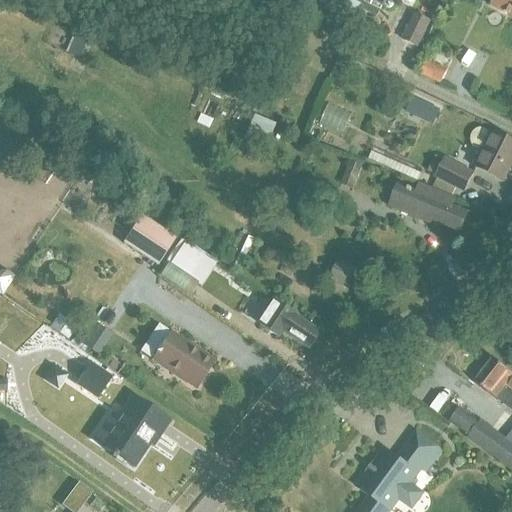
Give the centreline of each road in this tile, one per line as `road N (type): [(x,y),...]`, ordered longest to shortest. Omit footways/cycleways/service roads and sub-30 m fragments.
road 1 (tertiary): [(202,511),(299,409),(511,264)]
road 2 (unclassified): [(511,129),(350,50)]
